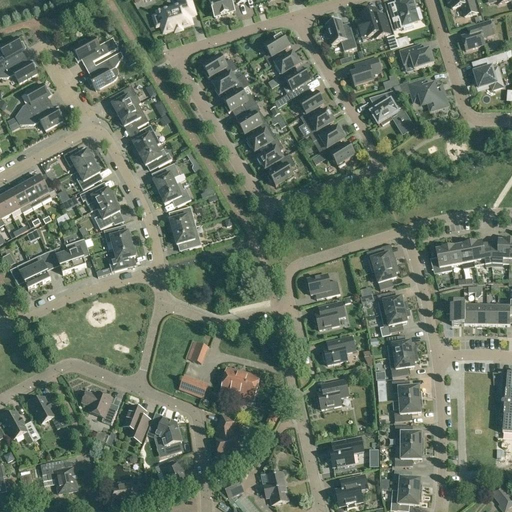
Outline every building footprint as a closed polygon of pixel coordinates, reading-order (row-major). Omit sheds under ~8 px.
[(177,0),(180,6),(157,13),(158,17),(156,17),(153,18),(157,28),(161,27),(163,35),(175,32),(175,34),(182,32),(181,29),(192,26),(190,18),(196,16),(190,0),(177,0)] [(216,0),(209,2),(214,19),(235,13),(232,4),(236,3),(237,6),(245,3),(244,0),(216,0)] [(398,15),(392,17),(396,31),(403,29),(403,27),(419,22),(419,21),(422,20),(419,11),(416,12),(412,0),(410,0),(403,2),(402,1),(396,3),(396,4),(395,5),(398,15)] [(465,18),(477,15),(472,0),(447,0),(449,5),(451,4),(453,10),(462,8),(465,18)] [(378,18),(376,11),(361,15),(363,23),(357,25),(361,38),(367,36),(368,38),(375,36),(376,40),(390,36),(384,17),(378,18)] [(341,21),(326,26),(328,33),(326,34),(328,40),(330,39),(332,47),(341,44),(344,53),(356,49),(352,34),(345,36),(341,21)] [(469,37),(462,39),(466,52),(485,46),(483,39),(494,36),(490,23),(467,30),(469,37)] [(115,32),(111,24),(104,28),(106,29),(108,33),(111,34),(115,32)] [(0,71),(17,62),(14,56),(26,50),(22,44),(20,45),(17,38),(0,47),(0,50),(4,57),(0,59),(0,71)] [(275,66),(280,62),(277,56),(290,48),(286,41),(285,42),(282,38),(272,44),(271,43),(264,47),(269,55),(264,58),(270,69),(275,66)] [(396,42),(398,49),(410,46),(407,38),(396,42)] [(76,57),(74,58),(78,64),(89,58),(93,64),(118,50),(113,40),(99,48),(94,39),(86,43),(85,41),(79,44),(80,46),(73,50),(76,57)] [(422,46),(400,53),(404,67),(412,64),(415,72),(434,65),(432,60),(433,59),(432,54),(430,53),(430,51),(424,53),(422,46)] [(127,48),(124,50),(122,51),(126,59),(132,56),(128,47),(127,48)] [(487,88),(491,87),(493,92),(503,88),(501,84),(497,70),(492,71),(492,69),(489,70),(488,66),(508,60),(511,58),(511,52),(506,54),(479,62),(482,72),(474,74),(477,84),(476,84),(478,93),(488,90),(487,88)] [(395,58),(393,53),(387,55),(389,61),(395,58)] [(114,83),(114,82),(115,81),(117,78),(118,75),(116,71),(116,70),(123,59),(121,54),(95,68),(99,75),(87,81),(90,87),(93,86),(96,93),(114,83)] [(280,62),(275,66),(282,76),(277,79),(281,86),(286,83),(291,79),(287,73),(301,65),(297,58),(295,59),(293,55),(280,62)] [(226,78),(233,74),(238,71),(231,61),(224,65),(219,57),(213,61),(214,62),(203,69),(206,73),(204,74),(208,81),(222,72),(226,78)] [(354,63),(352,58),(340,61),(342,67),(354,63)] [(382,74),(377,60),(355,67),(357,74),(351,76),(355,89),(374,83),(372,77),(382,74)] [(21,68),(17,62),(0,71),(0,80),(8,80),(14,76),(19,85),(37,76),(34,69),(36,68),(32,62),(21,68)] [(303,72),(291,79),(286,83),(292,93),(287,97),(291,103),(301,97),(298,91),(311,82),(307,75),(305,76),(303,72)] [(233,74),(226,78),(213,86),(216,90),(215,91),(219,98),(232,89),(236,95),(241,93),(250,87),(244,77),(237,81),(233,74)] [(398,86),(396,80),(389,82),(391,89),(398,86)] [(433,111),(447,107),(441,88),(434,90),(433,87),(427,90),(425,83),(410,87),(409,84),(400,87),(405,97),(412,95),(414,103),(421,101),(422,104),(423,107),(427,106),(429,105),(430,109),(430,108),(431,112),(433,111)] [(10,128),(43,109),(40,104),(52,97),(48,91),(46,92),(43,86),(25,95),(30,105),(23,108),(15,119),(6,125),(8,129),(10,128)] [(118,118),(135,109),(131,102),(138,99),(131,88),(118,95),(122,101),(112,106),(113,108),(112,109),(112,111),(113,113),(114,114),(115,116),(117,117),(118,116),(118,118)] [(401,89),(400,90),(399,89),(395,91),(396,92),(396,93),(399,98),(404,95),(401,89)] [(241,93),(236,95),(224,103),(226,107),(225,108),(229,115),(243,107),(246,113),(257,106),(250,96),(245,99),(241,93)] [(401,106),(400,104),(393,93),(378,98),(384,107),(371,115),(372,117),(371,118),(374,124),(376,123),(378,127),(381,125),(383,127),(390,123),(388,121),(397,115),(408,133),(407,134),(407,135),(415,130),(403,109),(402,106),(401,106)] [(305,103),(301,97),(291,103),(295,109),(298,107),(304,117),(312,114),(324,106),(321,102),(323,101),(318,94),(305,103)] [(257,106),(246,113),(250,119),(236,127),(241,134),(242,133),(245,137),(257,130),(262,126),(255,116),(260,112),(257,106)] [(43,109),(10,128),(12,132),(20,127),(33,127),(40,123),(45,132),(63,123),(59,116),(62,115),(58,109),(46,115),(43,109)] [(135,109),(118,118),(119,119),(118,120),(118,122),(119,124),(120,125),(121,127),(123,128),(124,129),(134,124),(137,130),(149,124),(145,118),(141,120),(135,109)] [(312,114),(304,117),(301,119),(305,126),(306,126),(313,136),(322,131),(334,123),(331,119),(333,118),(329,111),(315,120),(312,114)] [(262,126),(257,130),(260,136),(247,144),(251,151),(252,150),(255,154),(267,147),(276,141),(270,130),(271,130),(267,123),(262,126)] [(156,147),(156,148),(160,146),(151,128),(139,134),(143,140),(133,145),(134,147),(133,149),(134,151),(135,153),(136,154),(138,155),(139,155),(140,156),(156,147)] [(322,131),(313,136),(310,138),(314,144),(319,141),(325,152),(332,148),(344,140),(342,136),(343,135),(339,128),(326,137),(322,131)] [(277,140),(276,141),(267,147),(271,153),(257,161),(261,168),(263,167),(265,171),(278,164),(285,159),(281,153),(284,151),(277,140)] [(332,148),(325,152),(322,154),(328,164),(334,161),(339,170),(345,165),(344,164),(355,157),(352,153),(354,152),(350,145),(336,154),(332,148)] [(156,147),(140,156),(140,158),(139,160),(140,162),(141,164),(142,165),(144,166),(145,166),(146,168),(155,163),(159,169),(172,162),(168,155),(166,156),(164,152),(159,154),(156,148),(156,147)] [(77,173),(94,164),(93,162),(94,162),(94,160),(93,158),(92,156),(91,155),(89,154),(88,152),(78,158),(75,152),(64,158),(70,169),(74,166),(77,173)] [(192,153),(187,157),(190,163),(195,159),(192,153)] [(285,159),(278,164),(281,170),(268,178),(272,185),(273,184),(276,188),(286,182),(287,184),(294,179),(289,171),(296,167),(289,156),(285,159)] [(197,162),(192,166),(193,168),(193,171),(195,174),(198,174),(199,176),(204,173),(197,162)] [(94,164),(77,173),(81,179),(77,181),(83,193),(94,186),(91,180),(100,175),(99,173),(100,173),(100,171),(100,169),(99,167),(97,166),(95,165),(94,164)] [(176,187),(173,181),(180,177),(174,166),(161,172),(164,179),(154,183),(155,185),(154,185),(154,187),(154,189),(155,191),(156,193),(158,194),(159,195),(176,187)] [(40,179),(30,184),(39,200),(42,205),(57,196),(55,192),(51,186),(46,189),(40,179)] [(30,184),(21,189),(30,206),(32,210),(42,205),(39,200),(30,184)] [(176,187),(159,195),(160,196),(159,197),(159,199),(159,201),(160,203),(161,204),(162,204),(163,205),(164,205),(165,207),(175,202),(178,208),(191,202),(186,191),(184,192),(180,185),(176,187)] [(21,189),(12,194),(21,211),(23,215),(32,210),(30,206),(21,189)] [(98,211),(114,202),(114,201),(114,200),(114,198),(114,196),(113,195),(112,193),(110,192),(109,192),(108,191),(99,196),(96,189),(80,197),(83,204),(85,203),(88,207),(94,204),(98,211)] [(12,194),(2,200),(11,216),(21,211),(12,194)] [(216,199),(208,202),(210,207),(218,204),(216,199)] [(2,200),(0,200),(0,217),(2,221),(11,216),(2,200)] [(114,202),(98,211),(101,217),(95,220),(100,232),(114,225),(111,219),(120,214),(119,212),(120,212),(120,210),(120,208),(119,206),(118,204),(116,203),(115,204),(114,202)] [(173,235),(196,228),(191,209),(178,213),(180,219),(170,222),(170,224),(169,226),(169,228),(170,230),(171,232),(172,233),(173,233),(173,235)] [(196,228),(173,235),(174,236),(173,237),(173,238),(173,241),(173,242),(174,244),(176,246),(176,245),(177,247),(187,244),(189,251),(202,248),(196,228)] [(114,251),(132,246),(131,245),(132,244),(133,243),(133,241),(132,239),(131,237),(130,236),(129,236),(128,234),(118,237),(116,230),(104,233),(107,245),(112,244),(114,251)] [(68,254),(75,272),(86,268),(83,258),(89,255),(84,241),(66,248),(68,254)] [(509,266),(511,242),(503,242),(499,242),(498,253),(491,254),(492,266),(498,266),(509,266)] [(492,266),(491,254),(484,254),(482,243),(477,244),(477,243),(470,245),(474,264),(485,262),(486,267),(492,266)] [(474,264),(470,245),(459,247),(462,266),(468,265),(470,269),(475,269),(474,264)] [(132,246),(114,251),(116,258),(111,259),(114,272),(127,268),(125,262),(135,259),(135,257),(136,255),(136,253),(136,251),(135,249),(133,248),(132,248),(132,246)] [(459,247),(448,249),(451,268),(452,268),(462,266),(459,247)] [(451,268),(448,249),(440,250),(440,251),(436,251),(438,262),(431,264),(434,276),(452,273),(452,268),(451,268)] [(75,272),(68,254),(62,257),(60,250),(47,255),(52,269),(59,266),(63,276),(75,272)] [(375,273),(397,266),(395,259),(391,260),(389,255),(384,257),(382,250),(367,255),(373,274),(375,274),(375,273)] [(47,255),(28,263),(40,287),(51,281),(46,271),(52,269),(47,255)] [(40,287),(28,263),(10,272),(17,285),(24,282),(28,292),(40,287)] [(399,274),(397,266),(375,273),(375,274),(381,292),(394,288),(392,282),(396,280),(395,275),(399,274)] [(326,300),(340,296),(337,283),(329,284),(327,277),(307,281),(308,285),(306,285),(308,294),(310,293),(311,297),(325,293),(326,300)] [(381,317),(409,311),(407,303),(403,304),(401,299),(396,300),(395,293),(377,297),(381,317)] [(498,310),(498,327),(510,327),(510,320),(511,320),(511,302),(510,302),(510,307),(498,307),(497,307),(498,310)] [(338,320),(345,318),(342,304),(319,310),(320,316),(316,317),(317,320),(314,321),(316,329),(318,329),(319,332),(339,327),(338,320)] [(464,327),(464,306),(452,306),(452,304),(446,304),(446,316),(452,316),(452,326),(464,327)] [(464,306),(464,327),(476,327),(476,307),(464,306)] [(476,309),(476,327),(487,327),(487,309),(476,309)] [(487,309),(487,327),(498,327),(498,310),(487,309)] [(411,318),(409,311),(381,317),(384,329),(389,328),(390,335),(404,332),(402,325),(407,324),(406,319),(411,318)] [(341,337),(342,341),(327,345),(328,351),(324,352),(325,355),(322,356),(324,364),(327,364),(327,367),(347,362),(346,355),(355,353),(352,339),(347,340),(346,336),(341,337)] [(389,360),(417,356),(416,348),(412,349),(411,344),(406,344),(405,337),(386,340),(389,360)] [(208,349),(197,345),(190,361),(201,366),(208,349)] [(419,363),(417,356),(389,360),(392,380),(410,377),(409,370),(415,369),(414,364),(419,363)] [(364,360),(368,367),(373,366),(372,358),(364,360)] [(227,370),(221,393),(254,401),(260,378),(227,370)] [(511,375),(507,375),(503,435),(511,435),(511,375)] [(209,387),(184,377),(179,391),(203,400),(209,387)] [(321,412),(342,408),(340,400),(349,398),(346,382),(321,387),(323,395),(318,396),(319,400),(316,401),(318,409),(321,408),(321,412)] [(399,403),(423,402),(422,394),(420,394),(419,388),(407,389),(407,382),(392,383),(393,395),(399,395),(399,403)] [(87,394),(82,404),(92,408),(89,414),(103,420),(102,423),(112,427),(118,411),(111,408),(110,406),(112,400),(97,394),(96,398),(87,394)] [(30,406),(41,426),(55,419),(61,430),(67,427),(59,408),(52,412),(49,405),(48,405),(44,399),(37,403),(36,401),(34,400),(32,401),(30,402),(30,404),(30,406)] [(423,402),(399,403),(400,412),(394,412),(395,424),(410,423),(409,416),(421,415),(421,410),(423,409),(423,402)] [(132,408),(124,428),(131,431),(127,439),(132,441),(141,444),(146,430),(150,421),(144,418),(146,414),(132,408)] [(278,427),(282,415),(276,413),(272,426),(278,427)] [(21,420),(20,420),(17,414),(10,418),(9,416),(7,415),(5,416),(3,417),(2,419),(3,421),(14,441),(28,434),(33,444),(41,440),(31,423),(25,427),(21,420)] [(233,439),(232,433),(236,424),(222,418),(217,431),(218,436),(219,436),(220,441),(217,441),(219,457),(227,456),(227,457),(239,456),(237,439),(233,439)] [(175,446),(182,444),(177,426),(163,421),(162,422),(154,419),(148,434),(162,439),(165,449),(168,448),(170,450),(175,446)] [(401,448),(424,448),(424,440),(422,440),(422,435),(410,435),(410,428),(395,428),(395,440),(401,440),(401,448)] [(108,439),(98,435),(96,441),(105,445),(108,439)] [(363,454),(361,439),(332,445),(333,452),(330,452),(330,454),(328,454),(329,462),(332,461),(333,470),(337,469),(337,470),(346,469),(346,467),(354,465),(352,456),(363,454)] [(424,448),(401,448),(401,456),(395,456),(395,468),(410,468),(410,462),(422,462),(422,456),(424,456),(424,448)] [(63,462),(46,466),(41,467),(42,478),(48,477),(49,483),(56,481),(59,496),(77,492),(75,482),(76,482),(75,476),(74,477),(73,470),(62,472),(61,470),(65,469),(63,462)] [(158,475),(163,473),(171,492),(175,491),(176,493),(178,494),(184,491),(185,489),(184,487),(188,485),(180,466),(169,470),(166,465),(155,469),(158,475)] [(399,493),(422,495),(423,487),(420,487),(421,481),(409,480),(410,474),(395,472),(394,484),(400,485),(399,493)] [(271,491),(285,489),(284,484),(285,484),(283,475),(268,478),(270,486),(264,487),(265,493),(271,492),(271,491)] [(347,511),(357,509),(356,509),(355,505),(363,504),(360,491),(367,490),(365,477),(357,479),(357,478),(356,478),(356,479),(341,482),(342,491),(336,492),(337,496),(335,497),(335,496),(334,497),(336,505),(337,505),(336,505),(338,504),(339,509),(347,507),(348,511),(347,511)] [(238,481),(225,486),(224,483),(217,486),(216,489),(227,501),(243,493),(238,481)] [(124,511),(148,508),(146,496),(138,497),(137,492),(135,491),(134,491),(133,486),(126,487),(126,485),(124,483),(118,484),(117,486),(117,488),(110,489),(112,506),(122,504),(124,506),(124,511)] [(511,495),(503,484),(491,493),(497,501),(500,498),(509,509),(511,506),(511,495)] [(271,492),(265,493),(267,500),(270,499),(272,507),(288,503),(285,489),(271,491),(271,492)] [(422,503),(422,495),(399,493),(393,493),(392,501),(392,510),(393,511),(406,511),(407,507),(419,508),(419,503),(422,503)] [(152,505),(164,500),(162,494),(150,499),(152,505)] [(247,511),(239,502),(235,505),(241,511),(247,511)]
